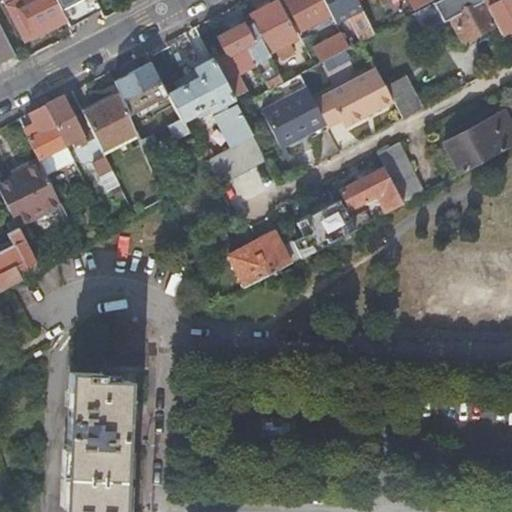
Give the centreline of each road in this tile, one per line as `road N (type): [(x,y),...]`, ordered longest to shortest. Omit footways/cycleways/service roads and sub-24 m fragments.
road 1 (residential): [(170,337),(511,352)]
road 2 (residential): [(511,72),(235,216)]
road 3 (tertiary): [(191,0),(0,100)]
road 4 (residential): [(0,333),(61,301),(117,290),(154,301),(170,337)]
road 5 (residential): [(165,508),(170,337)]
